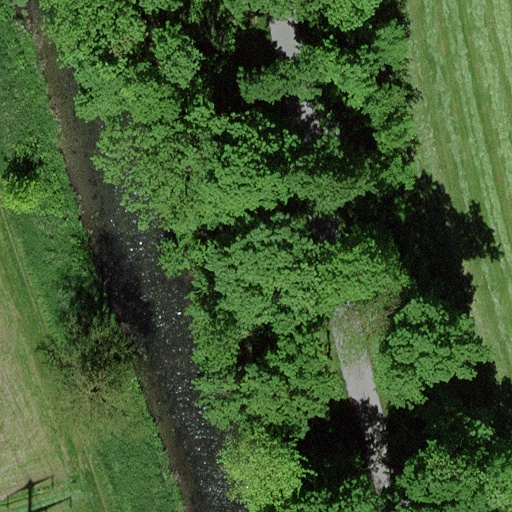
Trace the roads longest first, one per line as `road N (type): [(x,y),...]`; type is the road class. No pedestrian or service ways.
road 1 (track): [(403,511),(348,345),(277,0)]
road 2 (track): [(0,232),(93,511)]
